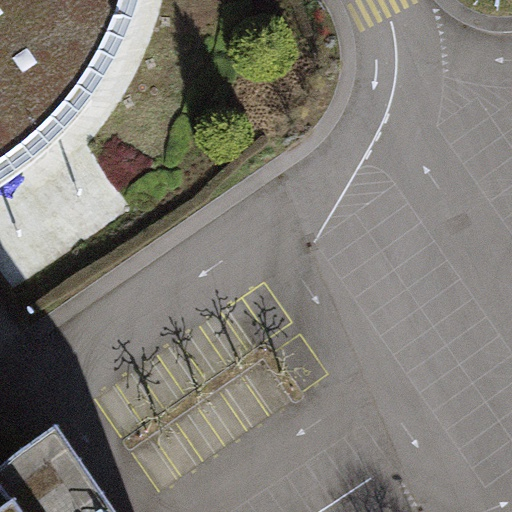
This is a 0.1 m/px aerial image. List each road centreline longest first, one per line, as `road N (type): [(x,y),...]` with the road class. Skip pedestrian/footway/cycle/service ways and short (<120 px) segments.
road 1 (unclassified): [(360,133),(261,235),(59,371)]
road 2 (unclassified): [(360,133),(397,49),(380,0)]
